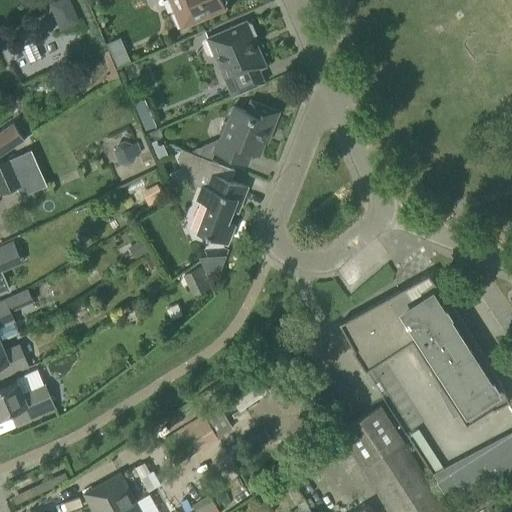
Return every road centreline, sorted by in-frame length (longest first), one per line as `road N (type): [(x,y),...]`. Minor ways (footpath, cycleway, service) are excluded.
road 1 (unclassified): [(380,212),(347,250),(320,266),(292,260),(270,242),(306,132),(332,96)]
road 2 (unclassified): [(511,267),(380,212)]
road 3 (unclassified): [(380,212),(332,96)]
